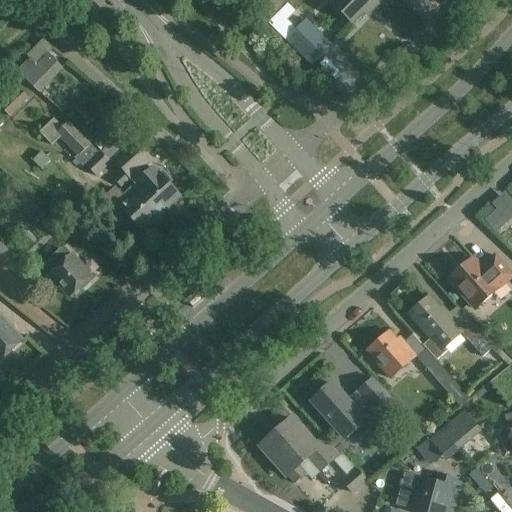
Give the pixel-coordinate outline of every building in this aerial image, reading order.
[(260,15),(274,28),(299,0),(262,0),(269,5),(260,15)] [(366,17),(374,9),(382,0),(330,0),(329,1),(352,24),(362,14),(366,17)] [(307,19),(286,40),(312,65),(333,45),(307,19)] [(17,71),(23,78),(38,93),(62,69),(48,54),(37,66),(29,58),(17,71)] [(78,156),(75,159),(83,168),(98,153),(69,122),(62,129),(54,120),(39,133),(51,146),(60,138),(78,156)] [(130,181),(134,185),(161,214),(180,197),(170,185),(172,183),(162,171),(159,173),(153,167),(142,177),(139,173),(150,164),(132,144),(113,161),(122,172),(130,181)] [(87,167),(97,178),(111,163),(101,153),(87,167)] [(130,181),(122,172),(113,180),(121,189),(130,181)] [(117,216),(123,211),(142,231),(161,214),(134,185),(123,196),(115,188),(102,199),(117,216)] [(0,258),(9,250),(0,240),(0,258)] [(90,284),(88,281),(91,278),(81,268),(83,266),(73,255),(69,258),(62,250),(49,261),(57,270),(48,278),(58,288),(60,286),(70,297),(81,288),(83,290),(90,284)] [(455,275),(450,280),(476,310),(511,278),(511,274),(496,256),(481,269),(473,259),(468,263),(464,263),(455,271),(455,275)] [(423,346),(428,352),(437,361),(447,352),(445,348),(461,334),(483,358),(491,350),(509,368),(511,365),(511,361),(476,327),(468,335),(449,313),(445,316),(430,298),(408,317),(429,341),(423,346)] [(0,360),(22,341),(0,315),(0,360)] [(400,337),(397,340),(391,333),(368,352),(392,379),(417,357),(405,342),(400,337)] [(437,361),(428,352),(419,359),(461,407),(470,399),(465,394),(464,395),(436,362),(437,361)] [(357,394),(358,394),(374,413),(382,421),(398,406),(374,379),(357,394)] [(341,436),(344,440),(364,422),(374,413),(358,394),(347,403),(331,385),(311,403),(314,407),(311,409),(318,416),(321,414),(334,429),(332,430),(339,438),(341,436)] [(446,462),(481,433),(465,412),(429,442),(446,462)] [(292,418),(281,428),(307,458),(320,473),(333,462),(339,456),(323,438),(316,445),(292,418)] [(511,427),(498,431),(504,452),(511,449),(511,427)] [(298,466),(307,458),(281,428),(261,446),(287,476),(288,475),(294,483),(305,474),(298,466)] [(333,462),(339,469),(348,461),(342,454),(339,456),(333,462)] [(348,461),(339,469),(348,479),(342,484),(352,496),(367,483),(348,461)] [(421,480),(412,511),(444,511),(453,480),(438,476),(436,484),(421,480)]
